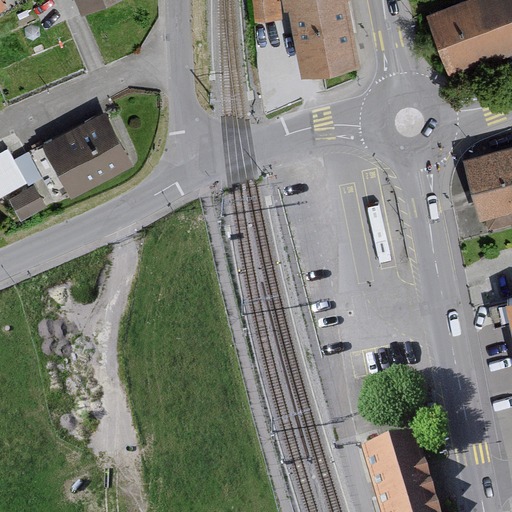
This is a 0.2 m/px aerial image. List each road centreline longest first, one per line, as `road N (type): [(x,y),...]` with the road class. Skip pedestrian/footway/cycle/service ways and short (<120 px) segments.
road 1 (secondary): [(411,155),(480,497)]
road 2 (tertiary): [(194,170),(115,220),(0,267)]
road 3 (residential): [(178,54),(0,128)]
road 4 (tertiary): [(374,123),(324,124),(232,149),(194,170)]
